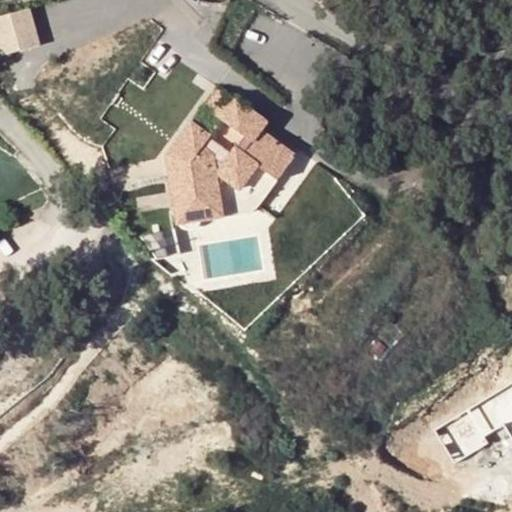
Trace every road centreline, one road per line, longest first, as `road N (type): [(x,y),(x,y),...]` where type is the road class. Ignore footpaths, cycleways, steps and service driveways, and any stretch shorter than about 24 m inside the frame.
road 1 (track): [(0,113),(96,225),(115,270),(114,311),(101,338),(41,411),(0,446)]
road 2 (residential): [(295,0),(402,69),(511,118)]
